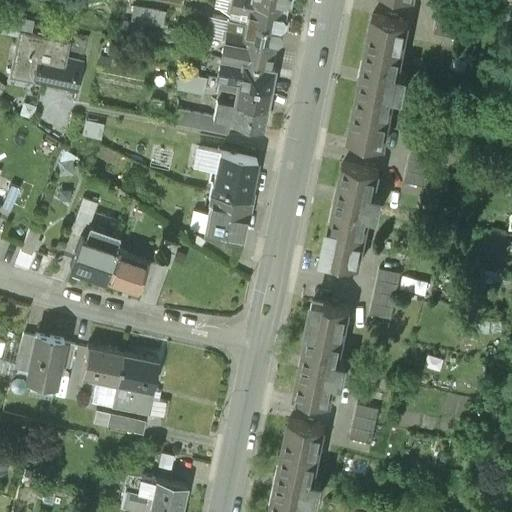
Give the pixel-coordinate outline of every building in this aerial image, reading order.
[(249,1),(241,0),(231,0),(230,7),(247,10),(249,1)] [(462,0),(439,0),(434,30),(455,35),(462,0)] [(281,7),(249,1),(247,10),(245,21),(277,27),(277,25),(282,22),(283,18),(279,14),(281,7)] [(409,20),(372,12),(348,136),(385,144),(395,91),(403,93),(407,73),(399,72),(409,20)] [(169,17),(149,13),(147,21),(168,25),(169,17)] [(277,27),(245,21),(243,30),(241,39),(273,46),(274,40),(279,37),(280,33),(276,29),(277,27)] [(243,30),(226,27),(224,36),(241,39),(243,30)] [(241,39),(224,36),(220,56),(269,65),(273,46),(241,39)] [(51,61),(37,58),(32,80),(33,81),(34,78),(76,87),(75,90),(76,90),(83,60),(52,53),(51,61)] [(269,65),(220,56),(216,75),(220,76),(237,79),(269,86),(273,66),(269,65)] [(237,79),(220,76),(218,85),(235,89),(237,79)] [(269,86),(237,79),(235,89),(233,99),(265,105),(269,86)] [(265,105),(233,99),(231,108),(229,117),(229,118),(261,125),(265,105)] [(231,108),(214,105),(212,114),(229,117),(231,108)] [(433,148),(411,144),(404,179),(426,183),(433,148)] [(255,156),(220,150),(213,182),(212,182),(208,199),(210,199),(204,231),(239,238),(245,208),(247,209),(252,187),(249,186),(255,156)] [(379,168),(343,160),(329,225),(328,225),(322,255),(359,263),(370,211),(378,212),(382,193),(375,191),(379,168)] [(96,200),(82,195),(75,215),(89,220),(96,200)] [(29,226),(20,248),(31,252),(40,230),(29,226)] [(113,247),(80,235),(70,263),(103,275),(113,247)] [(147,259),(113,247),(103,275),(137,287),(147,259)] [(402,269),(380,265),(369,311),(391,316),(402,269)] [(350,305),(311,297),(304,327),(306,328),(292,393),(329,401),(334,377),(342,379),(347,359),(339,357),(350,305)] [(36,333),(23,330),(15,360),(14,365),(28,368),(36,333)] [(64,336),(36,331),(36,333),(28,368),(27,375),(54,381),(58,362),(63,339),(64,336)] [(74,342),(63,339),(58,362),(70,364),(74,342)] [(122,349),(86,342),(80,373),(96,376),(91,399),(111,403),(122,349)] [(157,357),(122,349),(111,403),(111,404),(146,411),(151,387),(157,357)] [(15,360),(0,355),(0,370),(11,374),(14,365),(15,360)] [(378,405),(357,401),(349,436),(370,441),(378,405)] [(110,411),(95,408),(93,420),(107,424),(110,411)] [(145,419),(110,411),(107,424),(142,432),(145,419)] [(325,425),(287,417),(266,511),(306,511),(309,496),(317,498),(321,478),(314,477),(325,425)] [(179,511),(185,483),(126,470),(119,503),(149,510),(156,511),(179,511)]
